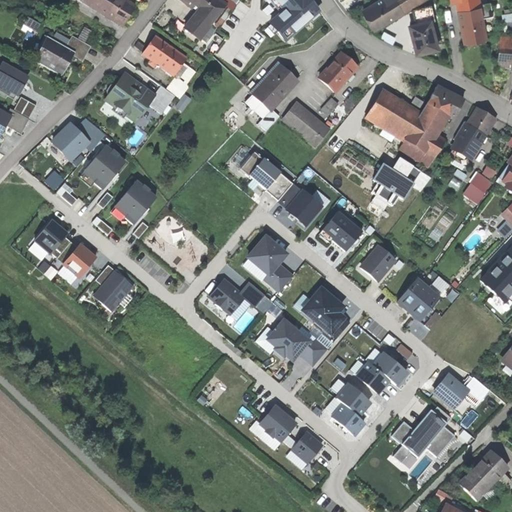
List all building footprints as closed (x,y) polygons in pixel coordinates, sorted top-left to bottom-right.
[(122,30),(135,7),(123,0),(81,0),(80,2),(79,4),(122,30)] [(219,0),(176,0),(195,14),(183,30),(200,43),(227,9),(228,7),(219,0)] [(219,0),(228,7),(227,9),(232,13),(237,5),(230,0),(219,0)] [(319,12),(308,0),(279,0),(302,27),(319,12)] [(380,0),(361,12),(374,33),(428,0),(380,0)] [(481,5),(480,0),(450,0),(452,5),(456,4),(464,48),(488,43),(484,20),(494,18),(491,3),(481,5)] [(267,37),(232,13),(217,34),(252,58),(267,37)] [(502,17),(505,33),(511,32),(511,16),(511,15),(502,17)] [(440,51),(432,20),(409,26),(416,57),(440,51)] [(511,65),(511,98),(510,103),(511,104),(511,35),(510,35),(499,34),(498,69),(510,69),(510,65),(511,65)] [(187,60),(155,38),(141,57),(149,63),(147,66),(153,71),(155,68),(173,80),(187,60)] [(33,63),(63,79),(76,56),(65,50),(46,39),(33,63)] [(72,39),(65,50),(76,56),(84,61),(90,50),(72,39)] [(316,77),(333,92),(355,67),(338,52),(316,77)] [(30,77),(4,61),(0,67),(0,83),(19,95),(30,77)] [(298,84),(279,66),(251,97),(269,114),(270,115),(272,113),(298,84)] [(155,98),(124,75),(104,103),(135,125),(148,107),(155,98)] [(175,79),(166,91),(179,101),(188,89),(175,79)] [(452,122),(464,102),(436,85),(420,112),(403,145),(398,153),(430,172),(447,143),(438,138),(448,120),(452,122)] [(155,98),(148,107),(161,116),(174,99),(161,89),(155,98)] [(403,145),(420,112),(382,91),(363,121),(403,145)] [(329,131),(296,104),(281,123),(315,149),(329,131)] [(0,138),(12,116),(0,108),(0,138)] [(497,122),(476,109),(450,151),(452,152),(448,158),(466,169),(470,163),(472,164),(497,122)] [(265,134),(279,119),(272,113),(270,115),(269,114),(258,126),(265,134)] [(49,141),(71,162),(90,144),(68,122),(49,141)] [(360,143),(345,165),(373,183),(380,171),(371,165),(378,154),(360,143)] [(105,146),(83,173),(104,190),(126,163),(105,146)] [(511,155),(505,165),(510,169),(499,184),(503,187),(500,190),(511,198),(511,155)] [(264,158),(251,174),(267,188),(281,173),(264,158)] [(496,174),(487,169),(483,176),(492,181),(496,174)] [(477,206),(492,185),(477,175),(463,197),(477,206)] [(136,179),(113,207),(135,225),(158,197),(136,179)] [(297,183),(279,203),(305,225),(323,205),(297,183)] [(511,228),(511,205),(500,217),(511,228)] [(338,210),(322,229),(346,249),(362,231),(338,210)] [(53,217),(34,240),(51,253),(70,230),(53,217)] [(264,234),(246,256),(271,276),(289,254),(264,234)] [(80,241),(63,263),(82,277),(99,256),(80,241)] [(378,241),(359,263),(379,281),(398,258),(378,241)] [(511,292),(511,245),(509,243),(476,280),(503,303),(511,292)] [(128,282),(105,263),(82,290),(105,309),(128,282)] [(293,276),(280,265),(266,283),(279,293),(293,276)] [(316,277),(297,300),(319,320),(339,297),(316,277)] [(416,278),(397,302),(420,321),(439,297),(416,278)] [(224,279),(209,295),(231,315),(246,299),(224,279)] [(430,326),(439,314),(434,310),(425,322),(430,326)] [(311,341),(284,317),(263,341),(290,364),(311,341)] [(399,341),(395,348),(406,356),(411,350),(399,341)] [(351,373),(376,394),(388,379),(396,386),(408,372),(375,345),(351,373)] [(511,346),(499,363),(511,372),(511,346)] [(470,390),(448,372),(431,393),(453,411),(470,390)] [(342,405),(332,417),(355,436),(365,423),(342,405)] [(276,406),(259,424),(280,443),(297,425),(276,406)] [(430,410),(401,441),(417,456),(446,424),(430,410)] [(308,432),(291,451),(306,464),(323,445),(308,432)] [(391,454),(399,461),(407,450),(399,444),(391,454)] [(476,504),(508,470),(489,452),(457,486),(476,504)]
